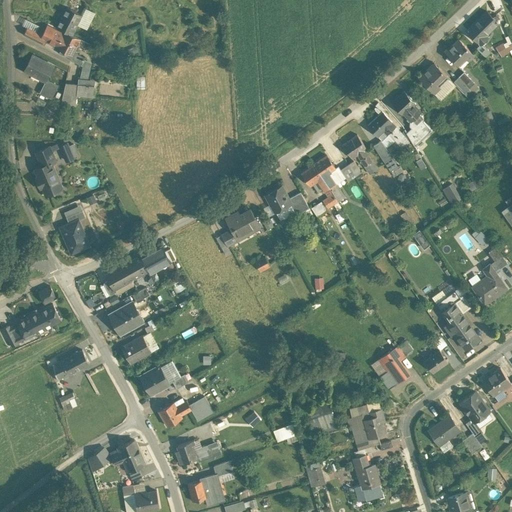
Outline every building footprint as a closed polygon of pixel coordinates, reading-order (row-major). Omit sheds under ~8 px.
[(81,14),(67,7),(57,26),(64,30),(71,34),(72,33),(81,14)] [(486,11),(467,30),(478,41),(485,34),(497,22),(498,22),(497,20),(497,19),(499,17),(496,14),(494,14),(492,16),(486,10),(486,11)] [(64,30),(63,32),(47,23),(42,34),(40,37),(40,38),(61,48),(59,52),(71,58),(70,59),(80,64),(84,56),(74,52),(81,38),(72,33),(71,34),(64,30)] [(42,34),(27,26),(24,33),(39,41),(40,38),(40,37),(42,34)] [(485,34),(478,41),(480,43),(481,42),(482,43),(488,37),(485,34)] [(496,47),(498,52),(511,45),(511,42),(509,36),(505,38),(507,42),(496,47)] [(474,54),(459,38),(445,51),(457,64),(465,56),(468,60),(474,54)] [(480,43),(476,47),(485,56),(490,51),(482,43),(481,42),(480,43)] [(511,45),(498,52),(499,56),(511,49),(511,45)] [(54,64),(32,53),(24,69),(46,80),(54,64)] [(449,77),(434,62),(418,77),(434,92),(449,77)] [(88,71),(82,69),(80,78),(87,79),(88,71)] [(470,79),(463,71),(458,76),(465,83),(470,79)] [(465,83),(458,76),(453,81),(464,92),(469,87),(465,83)] [(479,87),(470,79),(465,83),(469,87),(473,93),(479,87)] [(78,83),(65,82),(61,103),(76,105),(77,94),(78,83)] [(94,85),(78,83),(77,94),(93,96),(94,85)] [(473,93),(469,87),(464,92),(469,97),(473,93)] [(416,103),(404,90),(392,102),(403,114),(404,114),(410,120),(410,121),(409,125),(411,127),(422,139),(432,129),(423,121),(423,117),(419,113),(421,111),(414,104),(416,103)] [(392,121),(382,111),(368,125),(378,135),(383,131),(387,135),(389,132),(396,126),(392,121)] [(489,111),(484,113),(490,126),(495,123),(489,111)] [(484,113),(478,116),(484,129),(490,126),(484,113)] [(406,138),(396,126),(389,132),(399,144),(406,138)] [(422,139),(411,127),(406,132),(414,145),(422,139)] [(357,134),(342,144),(352,157),(357,154),(365,165),(372,161),(365,149),(367,147),(357,134)] [(390,154),(381,140),(374,145),(383,159),(384,159),(383,158),(388,155),(389,156),(390,154)] [(50,145),(36,151),(42,165),(50,161),(51,162),(56,159),(50,145)] [(73,157),(68,145),(62,147),(67,159),(73,157)] [(335,167),(327,154),(314,163),(331,188),(333,192),(338,201),(345,196),(336,183),(345,176),(340,169),(340,168),(338,165),(335,167)] [(389,156),(388,155),(383,158),(384,159),(391,170),(394,175),(397,173),(394,168),(396,167),(389,156)] [(361,171),(354,160),(348,163),(356,175),(361,171)] [(42,165),(35,168),(38,176),(36,177),(40,187),(43,186),(46,194),(62,187),(51,162),(50,161),(42,165)] [(372,161),(365,165),(369,173),(377,168),(372,161)] [(331,188),(314,163),(301,172),(310,185),(317,180),(325,191),(331,188)] [(356,175),(348,163),(340,168),(340,169),(345,176),(348,180),(356,175)] [(472,180),(468,183),(470,186),(470,187),(472,190),(477,187),(472,180)] [(460,198),(451,183),(448,185),(450,190),(446,192),(453,204),(460,198)] [(281,185),(266,193),(276,211),(290,203),(291,203),(288,198),(281,185)] [(331,188),(325,191),(328,196),(333,193),(333,192),(331,188)] [(300,191),(288,198),(291,203),(290,203),(296,214),(309,207),(300,191)] [(328,196),(322,200),(328,208),(338,201),(333,193),(328,196)] [(321,200),(311,207),(317,215),(327,209),(321,200)] [(250,208),(235,217),(233,213),(225,217),(231,229),(237,240),(248,234),(246,230),(257,224),(262,233),(263,232),(250,208)] [(83,210),(66,216),(69,223),(78,219),(78,220),(86,216),(83,210)] [(69,223),(61,226),(65,234),(64,236),(66,241),(68,242),(72,251),(88,244),(78,220),(78,219),(69,223)] [(270,220),(265,223),(268,228),(273,226),(270,220)] [(231,229),(227,231),(233,242),(237,240),(231,229)] [(475,234),(483,243),(489,237),(481,229),(475,234)] [(227,231),(221,234),(227,245),(233,242),(227,231)] [(227,245),(221,234),(216,237),(226,254),(231,251),(227,245)] [(146,252),(140,255),(143,260),(148,270),(149,273),(170,262),(165,250),(162,245),(147,253),(146,252)] [(507,262),(496,246),(488,251),(499,267),(507,262)] [(165,250),(170,262),(176,258),(170,248),(165,250)] [(140,255),(123,264),(131,279),(148,270),(143,260),(140,255)] [(265,256),(255,261),(260,270),(270,264),(265,256)] [(31,257),(27,258),(24,261),(25,265),(28,267),(33,267),(35,264),(35,260),(31,257)] [(490,263),(483,268),(488,274),(472,285),(483,301),(494,293),(496,295),(507,287),(490,263)] [(123,264),(106,273),(109,279),(114,288),(115,288),(131,279),(123,264)] [(286,273),(278,277),(280,283),(288,279),(286,273)] [(315,277),(315,287),(324,287),(324,277),(315,277)] [(109,279),(104,282),(110,294),(116,291),(115,288),(114,288),(109,279)] [(150,293),(161,287),(157,280),(146,285),(150,293)] [(50,285),(39,290),(45,303),(56,297),(50,285)] [(145,287),(132,294),(136,301),(149,294),(145,287)] [(462,313),(453,300),(460,296),(455,289),(436,303),(442,310),(441,310),(449,321),(444,325),(452,335),(455,333),(465,348),(480,338),(462,313)] [(460,296),(453,300),(462,313),(473,304),(465,292),(460,296)] [(133,300),(109,313),(120,333),(129,328),(128,328),(138,323),(144,320),(133,300)] [(53,303),(35,312),(43,329),(61,320),(53,303)] [(17,320),(18,322),(25,338),(43,329),(35,312),(17,320)] [(278,314),(260,325),(264,332),(282,320),(278,314)] [(25,338),(18,322),(10,326),(9,324),(3,327),(12,345),(18,342),(18,341),(25,338)] [(155,322),(145,327),(148,333),(150,331),(157,327),(155,322)] [(143,335),(121,346),(130,362),(151,351),(143,335)] [(439,347),(447,344),(445,338),(437,341),(439,347)] [(398,344),(380,357),(389,370),(398,382),(410,373),(399,358),(405,354),(398,344)] [(82,348),(61,359),(69,373),(90,362),(82,348)] [(440,349),(425,360),(433,371),(448,361),(440,349)] [(69,373),(61,359),(53,364),(58,379),(69,373)] [(160,365),(140,376),(145,384),(148,382),(153,392),(173,381),(172,380),(180,376),(171,360),(161,366),(160,365)] [(500,367),(482,380),(493,394),(511,382),(500,367)] [(398,382),(389,370),(386,372),(386,371),(380,375),(389,388),(398,382)] [(180,376),(172,380),(173,381),(177,388),(189,381),(185,373),(180,376)] [(72,391),(60,397),(62,405),(67,403),(68,407),(73,406),(70,397),(75,395),(72,391)] [(489,410),(475,391),(460,401),(471,417),(474,421),(475,421),(489,410)] [(174,401),(158,410),(167,425),(182,416),(181,414),(192,408),(187,400),(176,406),(174,401)] [(199,400),(193,403),(198,412),(205,409),(199,400)] [(309,408),(315,433),(338,427),(332,402),(309,408)] [(381,408),(370,411),(372,416),(364,419),(369,437),(386,432),(382,417),(383,416),(381,408)] [(450,414),(428,430),(438,444),(460,429),(450,414)] [(482,431),(475,421),(474,421),(471,417),(465,422),(473,432),(476,436),(482,431)] [(224,419),(215,423),(217,428),(226,424),(224,419)] [(293,422),(273,430),(278,440),(297,432),(293,422)] [(473,432),(462,439),(472,453),(482,445),(476,436),(473,432)] [(197,457),(197,458),(198,461),(221,452),(217,440),(202,445),(199,438),(194,440),(195,443),(192,444),(197,457)] [(134,439),(118,446),(120,451),(111,455),(115,463),(124,459),(129,470),(145,464),(134,439)] [(193,439),(177,445),(179,450),(176,451),(181,463),(197,458),(197,457),(192,444),(195,443),(194,440),(193,439)] [(367,439),(356,442),(358,449),(369,445),(367,439)] [(391,440),(380,443),(381,449),(392,445),(391,440)] [(104,447),(93,454),(100,465),(109,458),(105,452),(107,451),(104,447)] [(369,465),(366,453),(353,457),(362,488),(363,488),(366,497),(382,492),(379,483),(380,483),(374,463),(369,465)] [(229,459),(214,465),(217,475),(232,471),(229,459)] [(322,461),(306,463),(310,485),(326,483),(322,461)] [(201,480),(188,483),(192,500),(206,497),(208,504),(222,500),(215,474),(201,478),(201,480)] [(133,484),(122,486),(124,494),(129,493),(128,490),(134,489),(133,484)] [(157,490),(146,491),(146,490),(134,492),(137,511),(160,507),(157,490)] [(462,492),(448,496),(452,511),(468,511),(470,511),(468,505),(470,503),(468,499),(466,498),(464,498),(462,492)] [(237,502),(224,505),(226,511),(231,511),(245,508),(243,501),(237,503),(237,502)]
